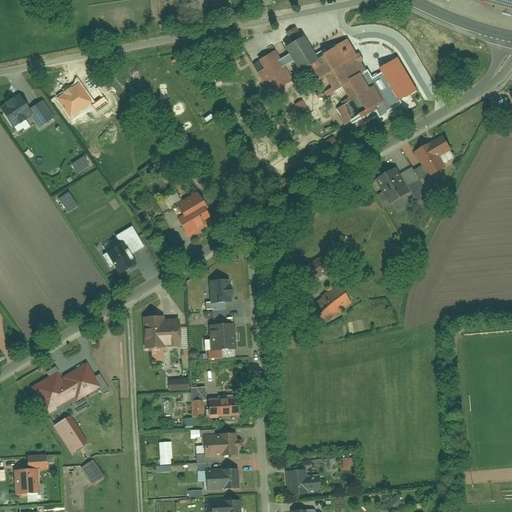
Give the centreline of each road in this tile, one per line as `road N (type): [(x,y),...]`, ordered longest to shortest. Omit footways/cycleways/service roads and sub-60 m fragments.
road 1 (unclassified): [(0,73),(369,0)]
road 2 (residential): [(245,230),(470,98),(511,45)]
road 3 (residential): [(0,376),(245,230)]
road 4 (residential): [(265,511),(245,230)]
road 5 (unknown): [(401,309),(405,279),(496,112),(489,83)]
